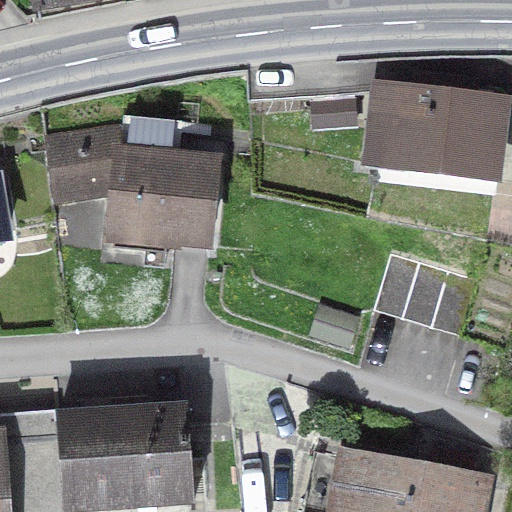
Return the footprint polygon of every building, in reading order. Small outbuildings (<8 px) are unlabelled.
[(395,90),(383,167),(484,183),(497,106),(395,90)] [(117,156),(106,236),(198,248),(209,168),(117,156)] [(0,171),(0,238),(17,235),(3,171),(0,171)] [(398,264),(381,324),(462,347),(479,287),(398,264)] [(83,420),(88,511),(149,511),(219,508),(213,412),(83,420)] [(0,511),(38,511),(37,444),(0,445),(0,511)] [(362,459),(352,511),(501,511),(506,485),(362,459)]
